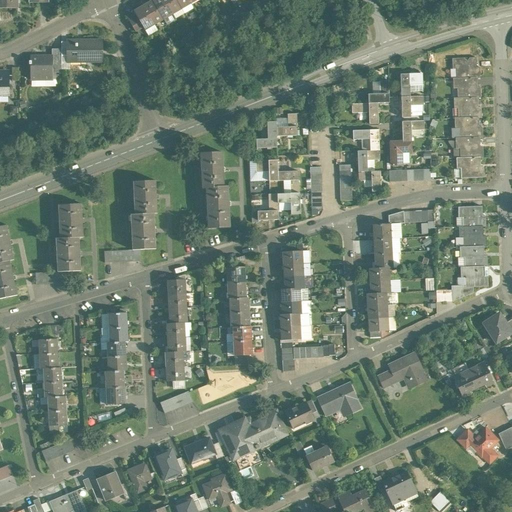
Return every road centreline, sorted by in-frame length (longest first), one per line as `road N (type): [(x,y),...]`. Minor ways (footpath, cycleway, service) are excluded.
road 1 (residential): [(511,395),(257,511)]
road 2 (secondary): [(158,139),(389,49)]
road 3 (residential): [(504,192),(497,15)]
road 4 (residential): [(3,318),(37,485)]
road 5 (secondary): [(0,200),(158,139)]
road 6 (residential): [(359,355),(511,292)]
road 7 (residential): [(504,192),(407,199),(343,219)]
road 8 (residential): [(144,275),(155,437)]
road 9 (residential): [(264,241),(272,390)]
road 10 (residential): [(144,275),(3,318)]
road 11 (residential): [(158,139),(110,1)]
road 12 (residential): [(343,219),(359,355)]
road 13 (residential): [(37,485),(155,437)]
road 14 (residential): [(155,437),(272,390)]
road 15 (residential): [(264,241),(144,275)]
road 16 (residential): [(0,53),(110,1)]
